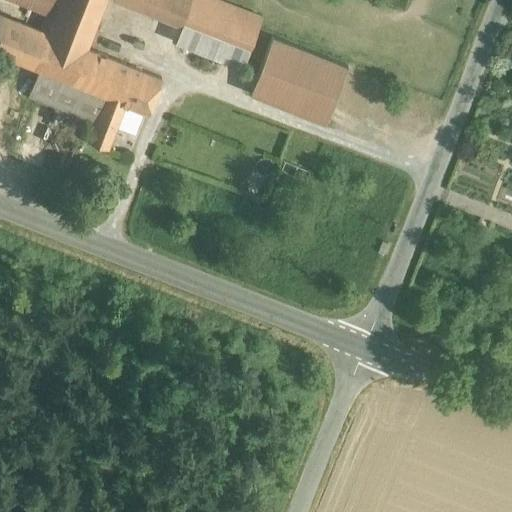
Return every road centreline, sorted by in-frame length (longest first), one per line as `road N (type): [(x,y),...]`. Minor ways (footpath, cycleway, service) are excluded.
road 1 (unclassified): [(0,205),(367,350)]
road 2 (unclassified): [(503,0),(367,350)]
road 3 (unclassified): [(301,511),(367,350)]
road 4 (unclassified): [(367,350),(511,408)]
